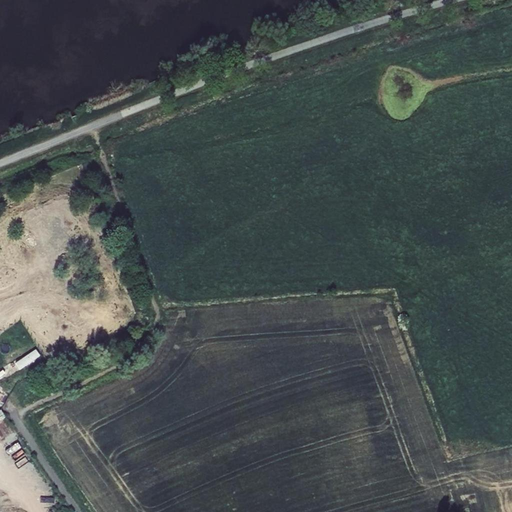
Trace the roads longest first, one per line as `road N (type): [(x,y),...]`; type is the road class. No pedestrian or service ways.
road 1 (track): [(13,416),(138,351),(157,317),(93,125)]
road 2 (residential): [(76,511),(0,397)]
